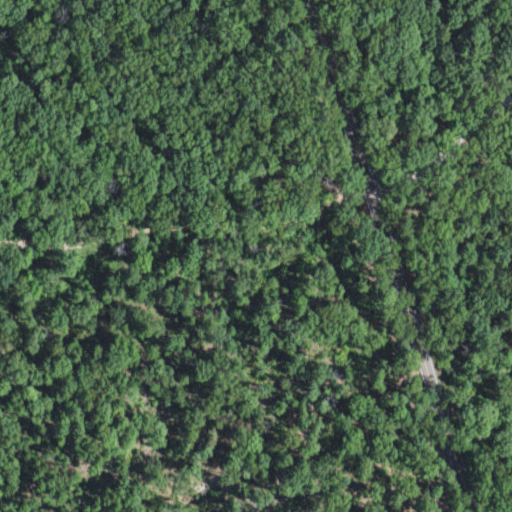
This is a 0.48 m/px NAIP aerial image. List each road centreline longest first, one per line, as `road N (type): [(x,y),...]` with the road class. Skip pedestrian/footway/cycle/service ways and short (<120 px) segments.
road 1 (residential): [(0,251),(282,241),(511,94)]
road 2 (tertiary): [(473,511),(306,0)]
